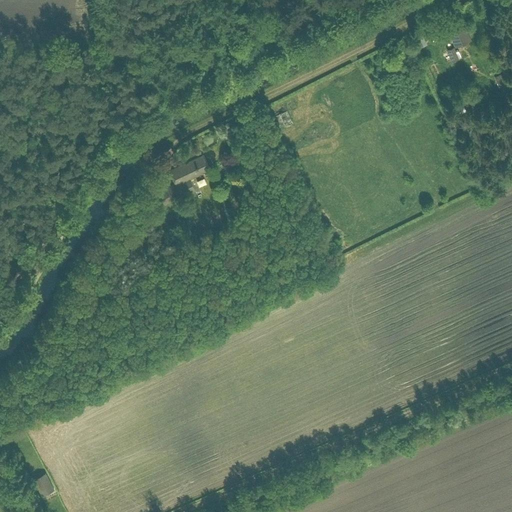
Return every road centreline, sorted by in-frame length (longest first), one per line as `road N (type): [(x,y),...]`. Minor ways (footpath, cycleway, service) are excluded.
road 1 (unknown): [(252,480),(511,366)]
road 2 (track): [(261,511),(511,401)]
